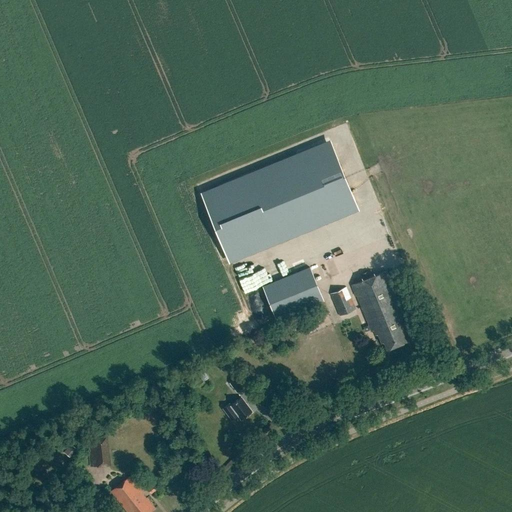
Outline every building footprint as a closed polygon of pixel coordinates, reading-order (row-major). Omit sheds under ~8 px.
[(226,254),(325,214),(303,161),(205,201),(226,254)] [(262,285),(276,319),(324,300),(310,265),(262,285)] [(386,270),(350,285),(355,296),(356,296),(371,331),(373,330),(375,336),(377,335),(381,343),(383,342),(387,350),(406,342),(401,330),(407,327),(390,284),(391,284),(386,270)] [(330,294),(339,316),(355,309),(346,287),(330,294)] [(299,319),(301,327),(314,322),(311,314),(299,319)] [(236,393),(242,389),(234,380),(229,384),(236,393)] [(240,398),(230,406),(229,404),(222,409),(231,420),(237,416),(241,421),(251,413),(240,398)] [(110,464),(107,435),(87,437),(90,467),(110,464)] [(73,443),(65,451),(73,458),(80,449),(73,443)] [(146,499),(147,498),(130,476),(110,492),(126,511),(151,511),(155,509),(146,499)] [(147,489),(151,495),(156,490),(152,485),(147,489)]
